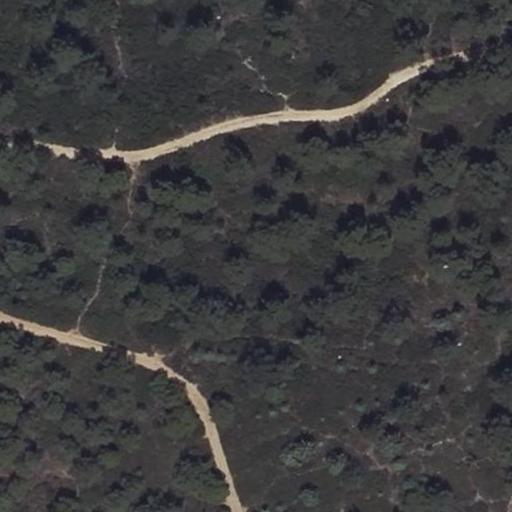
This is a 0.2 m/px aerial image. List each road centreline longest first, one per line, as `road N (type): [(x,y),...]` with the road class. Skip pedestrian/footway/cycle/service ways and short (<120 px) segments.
road 1 (track): [(0,145),(137,159),(241,123),(347,114),(410,70),(511,47)]
road 2 (track): [(233,511),(200,404),(175,377),(0,315)]
